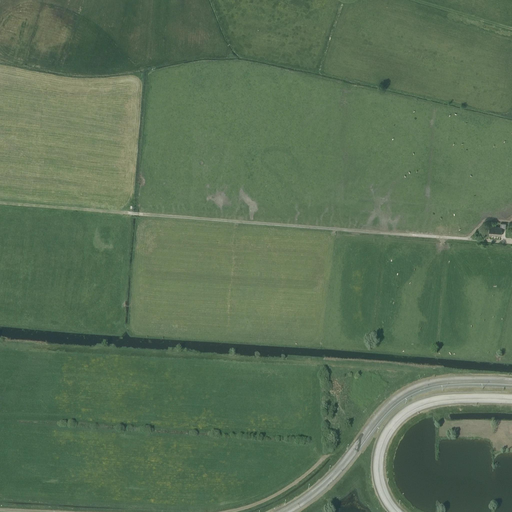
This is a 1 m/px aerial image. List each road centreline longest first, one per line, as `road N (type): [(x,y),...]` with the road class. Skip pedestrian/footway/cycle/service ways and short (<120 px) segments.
road 1 (motorway): [(511,383),(436,384),(399,399),(339,471),(287,511)]
road 2 (motorway): [(394,511),(376,465),(396,418),(434,399),(511,398)]
